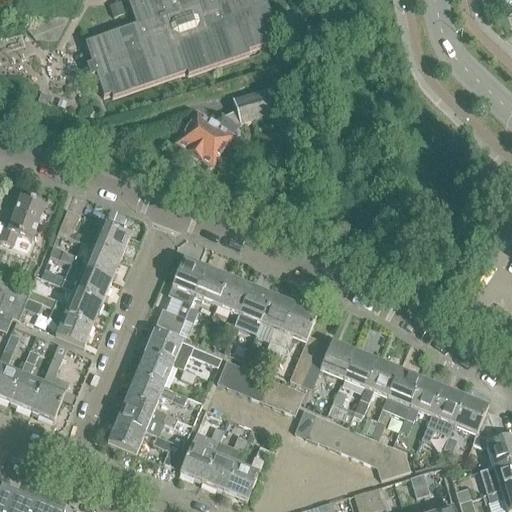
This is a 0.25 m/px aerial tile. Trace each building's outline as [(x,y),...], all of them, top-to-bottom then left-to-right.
[(0,0),(0,2),(5,0),(124,0),(135,30),(84,47),(103,102),(111,99),(112,103),(185,78),(186,81),(247,60),(245,56),(266,49),(259,28),(270,24),(261,0),(0,0)] [(121,7),(109,11),(112,21),(124,18),(121,7)] [(69,16),(26,33),(35,44),(56,45),(65,28),(69,16)] [(277,92),(252,99),(260,125),(252,128),(263,165),(297,155),(285,116),(284,116),(277,92)] [(40,96),(37,105),(46,109),(47,105),(50,106),(52,100),(40,96)] [(252,127),(252,128),(260,125),(252,99),(231,105),(235,117),(223,123),(219,129),(216,127),(214,130),(194,118),(174,150),(182,154),(181,156),(202,169),(203,168),(212,173),(239,131),(252,127)] [(58,103),(56,109),(64,112),(66,105),(58,103)] [(32,245),(45,209),(21,201),(10,231),(5,229),(0,242),(0,245),(13,250),(17,239),(32,245)] [(110,213),(107,222),(118,226),(122,218),(110,213)] [(70,245),(80,221),(67,216),(57,240),(70,245)] [(122,219),(119,227),(128,230),(131,222),(122,219)] [(84,239),(80,248),(120,264),(129,242),(100,230),(94,243),(84,239)] [(48,262),(71,271),(71,270),(111,286),(120,264),(80,248),(75,261),(52,252),(48,262)] [(170,292),(193,302),(205,273),(183,263),(170,292)] [(40,284),(72,297),(72,296),(102,308),(111,286),(71,270),(71,271),(65,284),(43,275),(40,284)] [(193,302),(215,311),(228,282),(205,273),(193,302)] [(220,340),(228,343),(232,333),(250,291),(228,282),(215,311),(237,320),(232,331),(225,328),(220,340)] [(0,323),(9,328),(11,324),(18,326),(23,313),(27,303),(29,298),(0,286),(0,323)] [(246,324),(260,329),(272,301),(250,291),(232,333),(241,336),(246,324)] [(32,292),(29,298),(27,303),(41,309),(41,310),(51,314),(52,313),(93,330),(102,308),(72,296),(72,297),(67,310),(54,305),(55,302),(32,292)] [(164,311),(177,315),(181,304),(168,299),(164,311)] [(263,358),(272,362),(294,310),(272,301),(260,329),(273,335),(263,358)] [(37,319),(41,310),(41,309),(27,303),(23,313),(37,319)] [(156,331),(177,340),(188,313),(180,310),(175,321),(162,315),(156,331)] [(317,319),(294,310),(272,362),(281,365),(291,342),(304,348),(288,386),(299,391),(318,346),(307,342),(317,319)] [(84,353),(93,330),(52,313),(51,314),(48,322),(58,332),(54,341),(84,353)] [(198,317),(188,313),(177,340),(186,344),(198,317)] [(0,334),(6,337),(9,328),(0,323),(0,334)] [(143,359),(171,371),(182,375),(188,362),(215,373),(218,364),(204,358),(152,337),(143,359)] [(10,339),(0,362),(0,403),(8,407),(20,378),(7,372),(19,342),(10,339)] [(329,351),(318,346),(299,391),(311,396),(319,376),(341,385),(353,356),(330,347),(329,351)] [(55,381),(60,368),(66,354),(58,350),(46,377),(55,381)] [(225,350),(222,358),(228,360),(231,353),(225,350)] [(29,355),(20,378),(8,407),(30,416),(42,387),(29,382),(39,359),(29,355)] [(341,385),(363,394),(375,366),(353,356),(341,385)] [(143,359),(134,381),(162,393),(171,371),(143,359)] [(363,394),(386,404),(398,375),(375,366),(363,394)] [(215,389),(226,393),(235,371),(225,367),(215,389)] [(226,393),(237,398),(247,376),(235,371),(226,393)] [(183,375),(179,383),(191,388),(195,380),(183,375)] [(389,418),(403,424),(420,384),(398,375),(386,404),(376,426),(376,427),(384,431),(389,418)] [(237,398),(248,403),(257,380),(247,376),(237,398)] [(248,403),(260,408),(269,385),(257,380),(248,403)] [(51,391),(42,387),(30,416),(53,426),(62,405),(65,397),(66,396),(69,387),(55,381),(51,391)] [(162,393),(134,381),(125,404),(153,415),(159,402),(182,411),(185,403),(162,393)] [(420,444),(420,445),(442,393),(420,384),(403,424),(398,436),(406,440),(416,417),(429,422),(420,444)] [(260,408),(271,412),(280,390),(269,385),(260,408)] [(271,412),(282,417),(291,394),(280,390),(271,412)] [(438,426),(452,431),(464,403),(442,393),(420,445),(429,448),(438,426)] [(303,399),(291,394),(282,417),(294,422),(303,399)] [(337,395),(332,407),(340,411),(345,399),(337,395)] [(65,397),(62,405),(69,408),(73,399),(66,396),(65,397)] [(452,431),(475,441),(486,412),(464,403),(452,431)] [(164,420),(153,415),(125,404),(115,426),(144,438),(149,424),(160,429),(164,420)] [(359,404),(354,416),(363,420),(368,408),(359,404)] [(332,407),(327,419),(344,426),(350,428),(354,417),(340,411),(332,407)] [(486,412),(475,441),(473,445),(484,450),(491,473),(511,466),(511,441),(504,443),(498,423),(485,418),(487,412),(486,412)] [(293,439),(304,444),(313,421),(302,416),(293,439)] [(304,444),(315,448),(324,426),(313,421),(304,444)] [(366,422),(358,440),(369,444),(376,427),(376,426),(366,422)] [(134,460),(144,438),(115,426),(106,448),(134,460)] [(315,448),(326,453),(336,430),(324,426),(315,448)] [(326,453),(337,458),(347,435),(336,430),(326,453)] [(178,479),(201,488),(213,459),(214,460),(223,437),(214,433),(210,444),(195,438),(178,479)] [(337,458),(349,463),(358,440),(347,435),(337,458)] [(349,463),(360,467),(370,445),(369,444),(358,440),(349,463)] [(174,473),(182,453),(155,442),(152,450),(167,457),(162,469),(174,473)] [(448,442),(443,454),(451,457),(456,445),(448,442)] [(231,455),(239,458),(244,446),(236,443),(231,455)] [(360,467),(372,472),(381,450),(370,445),(360,467)] [(403,459),(381,450),(372,472),(375,474),(379,486),(409,477),(403,459)] [(249,474),(235,469),(223,497),(246,507),(267,455),(258,452),(249,474)] [(201,488),(223,497),(235,469),(214,460),(213,459),(201,488)] [(477,477),(484,500),(511,491),(511,466),(491,473),(477,477)] [(408,483),(412,494),(425,489),(422,479),(408,483)] [(428,500),(425,489),(412,494),(415,504),(428,500)] [(511,511),(511,491),(484,500),(487,511),(511,511)] [(455,497),(458,508),(470,505),(467,493),(455,497)] [(379,504),(376,494),(362,498),(365,508),(379,504)] [(36,511),(7,500),(0,496),(0,511),(36,511)] [(353,501),(356,511),(381,511),(379,504),(365,508),(362,498),(353,501)]
